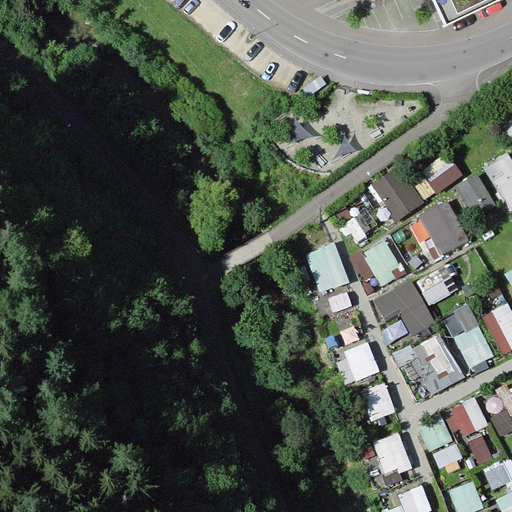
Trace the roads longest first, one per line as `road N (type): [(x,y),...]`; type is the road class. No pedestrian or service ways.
road 1 (residential): [(0,52),(32,74),(109,157),(200,274),(269,241),(511,53)]
road 2 (unclassified): [(246,0),(299,38),(369,62),(459,58),(511,36)]
